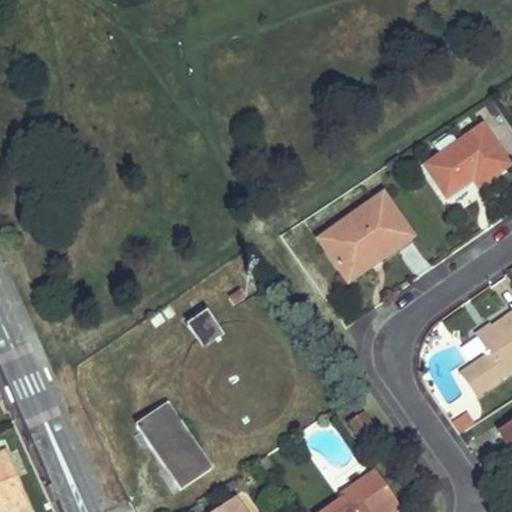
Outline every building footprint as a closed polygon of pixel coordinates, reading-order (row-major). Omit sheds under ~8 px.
[(481,188),(510,168),(484,130),(428,169),(448,199),(476,180),(481,188)] [(382,262),(412,240),(383,198),(320,242),(345,278),(377,255),(382,262)] [(377,255),(345,278),(349,284),(382,262),(377,255)] [(243,293),(237,285),(227,292),(232,300),(243,293)] [(205,347),(214,341),(222,335),(206,312),(189,324),(205,347)] [(511,319),(494,331),(479,341),(491,359),(460,379),(473,400),(511,374),(511,319)] [(490,326),(475,335),(479,341),(494,331),(490,326)] [(182,488),(212,467),(168,404),(138,425),(182,488)] [(356,436),(370,426),(360,412),(346,423),(356,436)] [(475,426),(468,415),(453,425),(460,436),(475,426)] [(511,424),(498,433),(510,453),(511,451),(511,424)] [(0,511),(2,511),(27,502),(5,453),(0,454),(0,511)] [(389,511),(399,506),(377,475),(341,501),(343,505),(332,511),(389,511)] [(240,511),(233,501),(217,511),(240,511)] [(27,502),(2,511),(24,511),(30,510),(27,502)]
